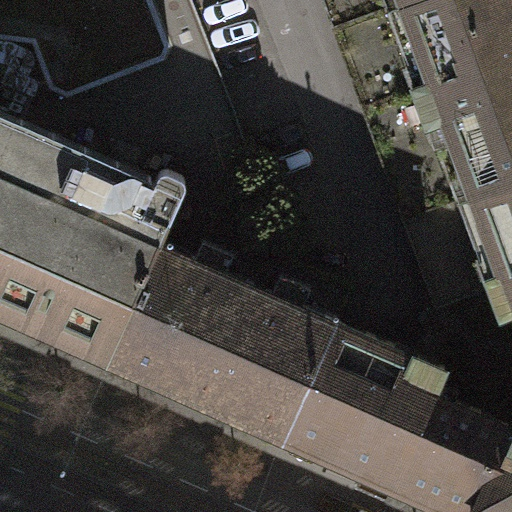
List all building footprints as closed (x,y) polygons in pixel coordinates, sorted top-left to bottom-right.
[(0,0),(0,40),(34,49),(52,99),(72,104),(173,64),(149,0),(0,0)] [(328,0),(337,24),(405,0),(328,0)] [(406,213),(511,175),(511,0),(405,0),(337,24),(406,213)] [(149,170),(0,115),(0,296),(83,333),(81,342),(112,354),(161,242),(169,224),(143,203),(149,170)] [(511,175),(406,213),(443,306),(490,290),(499,313),(511,308),(511,175)] [(338,318),(161,242),(112,354),(109,359),(285,438),(338,318)] [(338,318),(285,438),(299,444),(453,511),(470,511),(511,422),(435,389),(446,365),(352,324),(338,318)] [(511,511),(511,422),(470,511),(511,511)]
